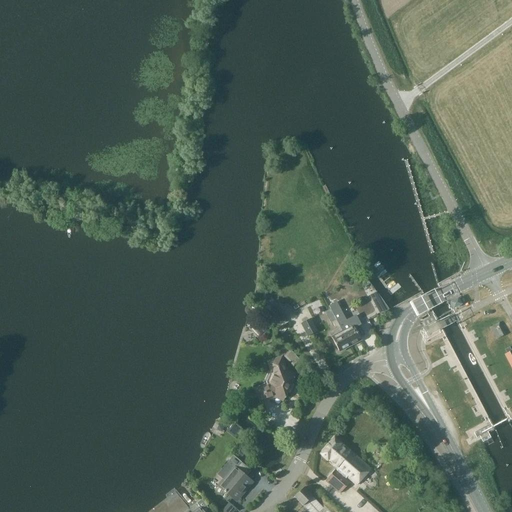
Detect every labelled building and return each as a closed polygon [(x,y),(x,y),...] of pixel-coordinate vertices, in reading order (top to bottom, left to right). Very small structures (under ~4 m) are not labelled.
[(273,309),(267,303),(263,308),(270,314),(268,316),(279,327),(286,320),(274,308),(273,309)] [(340,318),(336,320),(350,346),(361,340),(354,326),(345,330),(342,324),(343,324),(343,323),(340,318)] [(308,336),(316,331),(310,320),(302,324),(308,336)] [(339,352),(350,346),(336,320),(332,322),(335,328),(337,327),(338,328),(329,333),(339,352)] [(496,339),(506,334),(500,322),(490,327),(496,339)] [(301,360),(292,352),(287,357),(295,366),(301,360)] [(296,374),(287,371),(282,356),(267,362),(271,371),(270,373),(268,372),(263,382),(264,384),(254,388),(260,403),(273,398),(282,401),(296,374)] [(342,444),(334,438),(321,454),(328,460),(327,461),(336,469),(356,486),(372,469),(351,451),(343,443),(342,444)] [(245,453),(239,448),(233,455),(239,460),(245,453)] [(225,481),(219,488),(234,500),(240,494),(241,495),(252,482),(246,476),(251,470),(241,462),(233,470),(232,469),(223,480),(225,481)] [(340,493),(349,483),(334,470),(326,480),(340,493)] [(306,488),(296,497),(304,506),(315,497),(306,488)] [(211,511),(202,499),(197,503),(199,507),(192,511),(211,511)]
